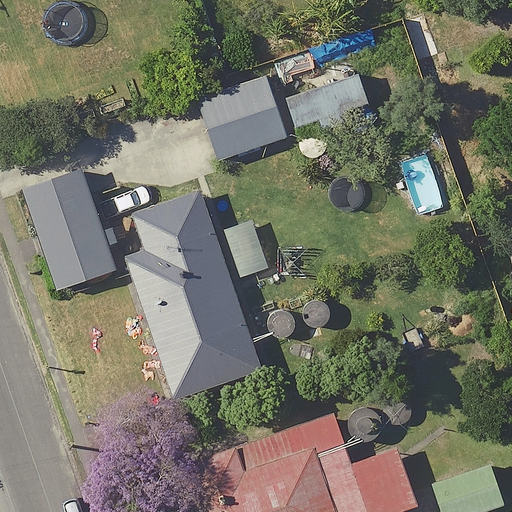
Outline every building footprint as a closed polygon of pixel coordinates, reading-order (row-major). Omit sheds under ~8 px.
[(449,87),(422,0),(381,0),(387,19),(400,16),(424,95),(449,87)] [(507,19),(503,0),(468,0),(473,25),(507,19)] [(283,97),(289,121),(314,114),(318,126),(346,117),(343,108),(364,102),(355,75),(283,97)] [(286,133),(271,84),(202,106),(217,155),(286,133)] [(110,264),(79,167),(23,185),(54,282),(110,264)] [(259,366),(200,185),(130,208),(142,246),(124,252),(171,395),(259,366)] [(511,234),(503,237),(511,276),(511,234)] [(188,497),(173,503),(176,511),(381,511),(412,501),(389,436),(351,450),(336,406),(241,439),(176,463),(188,497)] [(465,511),(502,500),(489,462),(426,482),(435,511),(465,511)]
